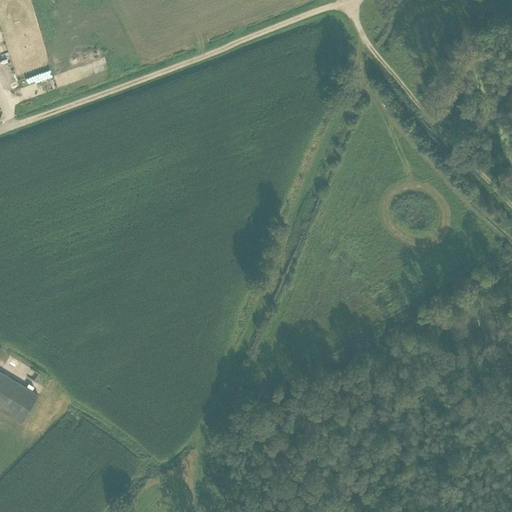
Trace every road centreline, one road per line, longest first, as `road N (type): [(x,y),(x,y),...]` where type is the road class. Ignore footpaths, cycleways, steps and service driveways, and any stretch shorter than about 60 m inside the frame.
road 1 (track): [(349,5),(35,116)]
road 2 (track): [(511,205),(363,39)]
